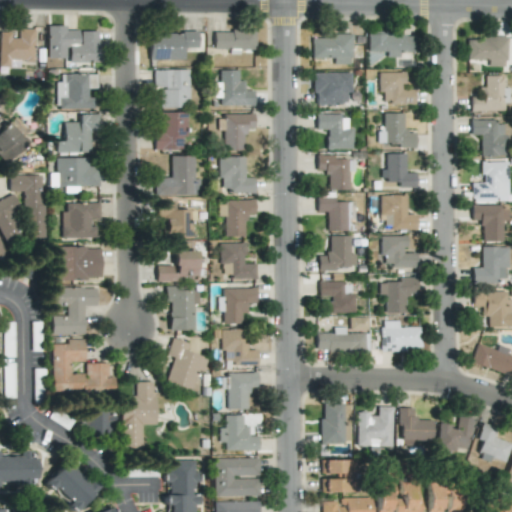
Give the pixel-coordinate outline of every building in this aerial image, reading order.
[(96,31),(77,31),(77,30),(64,30),(64,26),(45,26),(46,58),(67,58),(67,63),(96,63),(96,31)] [(0,67),(18,68),(18,62),(32,62),(32,29),(16,28),(16,34),(0,33),(0,67)] [(253,50),(254,31),(212,30),(211,49),(253,50)] [(147,60),(182,59),(182,48),(196,48),(195,32),(147,33),(147,60)] [(366,51),(385,52),(384,57),(397,57),(397,52),(413,53),(413,34),(366,33),(366,51)] [(349,34),(309,35),(310,58),(331,58),(332,64),(350,64),(349,34)] [(465,60),(486,60),(486,66),(504,67),(505,36),(479,36),(479,40),(465,39),(465,60)] [(187,69),(151,70),(152,88),(158,88),(158,108),(187,107),(187,69)] [(218,106),(251,105),(251,90),(242,90),(242,81),(237,81),(236,70),(217,70),(218,82),(213,82),(213,98),(218,98),(218,106)] [(312,73),(312,104),(345,104),(345,92),(349,92),(349,72),(312,73)] [(387,104),(413,104),(413,89),(402,89),(402,72),(376,72),(377,93),(381,93),(381,100),(387,100),(387,104)] [(54,109),(93,108),(92,97),(86,97),(86,89),(95,89),(95,74),(59,74),(59,82),(54,82),(54,109)] [(468,97),(468,112),(505,111),(504,88),(501,88),(501,75),(483,76),(483,87),(478,87),(479,96),(468,97)] [(184,112),(153,112),(153,150),(183,150),(184,112)] [(402,113),(378,113),(379,146),(413,146),(413,132),(403,132),(402,113)] [(93,114),(76,114),(76,122),(61,122),(61,141),(54,141),(54,153),(94,152),(93,114)] [(251,129),(251,115),(215,115),(215,131),(221,131),(222,151),(243,151),(242,129),(251,129)] [(314,115),(314,129),(324,129),(325,149),(350,148),(350,128),(346,128),(346,115),(314,115)] [(493,120),(468,119),(468,135),(478,135),(478,156),(502,157),(503,124),(492,124),(493,120)] [(0,126),(0,159),(4,163),(26,143),(6,121),(0,126)] [(413,188),(413,173),(403,173),(404,153),(384,153),(383,170),(378,169),(378,181),(396,181),(396,187),(413,188)] [(152,177),(152,196),(197,195),(197,179),(192,179),(191,155),(168,156),(168,177),(152,177)] [(242,156),(217,157),(218,188),(228,188),(228,193),(253,193),(252,177),(243,177),(242,156)] [(346,190),(347,171),(352,171),(352,157),(315,156),(315,171),(325,171),(325,189),(346,190)] [(96,186),(96,157),(54,158),(55,187),(96,186)] [(469,182),(469,202),(505,202),(506,162),(480,161),(479,182),(469,182)] [(41,240),(41,175),(6,175),(6,191),(23,191),(23,240),(41,240)] [(0,236),(3,243),(25,232),(6,196),(0,198),(0,236)] [(325,230),(347,230),(347,202),(332,202),(332,197),(314,197),(315,212),(325,212),(325,230)] [(223,236),(243,236),(243,216),(253,216),(252,200),(216,201),(216,217),(222,217),(223,236)] [(162,238),(188,238),(189,210),(171,209),(171,201),(153,201),(153,218),(163,218),(162,238)] [(59,238),(94,238),(94,226),(87,226),(87,219),(97,219),(97,202),(64,203),(64,212),(59,212),(59,238)] [(469,220),(479,220),(479,241),(500,242),(500,221),(506,221),(506,205),(469,205),(469,220)] [(315,255),(316,271),(333,271),(333,266),(353,266),(352,254),(347,254),(347,235),(326,236),(326,255),(315,255)] [(379,236),(380,267),(415,267),(414,253),(404,253),(404,236),(379,236)] [(217,263),(229,263),(229,279),(253,279),(254,263),(243,263),(243,243),(217,243),(217,263)] [(51,248),(51,280),(99,279),(98,246),(51,248)] [(505,247),(479,247),(479,267),(470,268),(470,282),(505,282),(505,247)] [(195,281),(195,251),(171,251),(172,265),(153,266),(154,282),(195,281)] [(383,313),(404,313),(404,295),(416,295),(415,279),(376,280),(376,295),(383,295),(383,313)] [(352,312),(352,294),(340,294),(340,280),(316,281),(316,296),(326,296),(327,313),(352,312)] [(166,330),(191,330),(192,304),(196,304),(196,291),(180,290),(180,286),(163,286),(162,302),(167,302),(166,330)] [(49,287),(49,306),(64,305),(64,316),(49,316),(49,335),(82,335),(82,306),(94,306),(94,287),(49,287)] [(241,324),(241,312),(245,312),(245,303),(254,303),(254,288),(220,288),(220,297),(216,297),(216,312),(221,312),(221,324),(241,324)] [(486,327),(511,327),(511,299),(504,299),(504,291),(471,291),(471,307),(479,307),(479,317),(485,317),(486,327)] [(397,327),(396,320),(378,321),(379,350),(419,350),(419,327),(397,327)] [(313,351),(366,352),(366,333),(342,333),(342,328),(330,327),(330,333),(313,333),(313,351)] [(219,329),(220,360),(230,359),(230,365),(254,365),(254,350),(244,350),(244,329),(219,329)] [(170,357),(162,384),(191,392),(201,357),(183,352),(186,343),(169,338),(164,356),(170,357)] [(49,344),(49,395),(112,394),(112,377),(105,377),(105,363),(83,363),(83,373),(67,373),(67,361),(82,361),(82,339),(64,339),(64,343),(49,344)] [(468,361),(511,377),(511,357),(504,354),(506,348),(496,344),(494,350),(475,343),(468,361)] [(225,409),(246,409),(246,387),(255,387),(255,373),(224,373),(225,409)] [(151,424),(152,381),(133,381),(133,396),(118,396),(118,448),(139,448),(139,424),(151,424)] [(342,426),(341,403),(318,404),(319,443),(347,442),(347,426),(342,426)] [(389,406),(375,406),(375,414),(354,413),(354,446),(388,447),(389,406)] [(429,420),(412,420),(412,408),(396,408),(397,443),(430,442),(429,420)] [(223,450),(256,450),(255,435),(246,435),(246,426),(241,426),(241,415),(222,415),(223,428),(216,428),(216,442),(223,442),(223,450)] [(437,423),(434,450),(453,452),(454,448),(465,450),(469,417),(453,416),(452,424),(437,423)] [(491,438),(495,427),(480,423),(475,440),(479,441),(476,451),(479,452),(477,459),(488,463),(489,458),(503,462),(509,443),(491,438)] [(34,478),(34,459),(25,459),(24,451),(16,451),(16,456),(0,455),(0,483),(24,483),(24,478),(34,478)] [(211,458),(212,496),(257,496),(256,458),(211,458)] [(318,492),(352,492),(353,460),(318,459),(318,492)] [(64,460),(43,482),(74,511),(95,489),(64,460)] [(166,461),(167,472),(161,472),(162,483),(167,482),(167,495),(166,495),(166,511),(192,511),(192,504),(198,504),(198,495),(193,495),(192,460),(166,461)] [(375,511),(417,511),(418,497),(413,497),(413,479),(396,479),(396,499),(390,499),(390,463),(375,463),(375,511)] [(425,511),(457,511),(457,480),(425,480),(425,511)] [(509,511),(511,508),(511,502),(488,491),(477,511),(509,511)] [(368,511),(368,498),(338,498),(338,506),(333,506),(333,501),(319,501),(318,511),(368,511)] [(212,502),(212,511),(256,511),(256,501),(212,502)]
